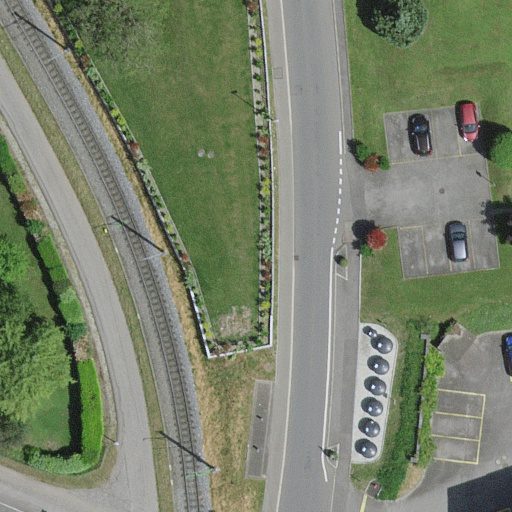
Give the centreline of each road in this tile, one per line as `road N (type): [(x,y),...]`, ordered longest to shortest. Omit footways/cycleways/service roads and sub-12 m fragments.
road 1 (tertiary): [(307,511),(319,224),(307,0)]
road 2 (residential): [(0,81),(58,186),(111,315),(147,511)]
